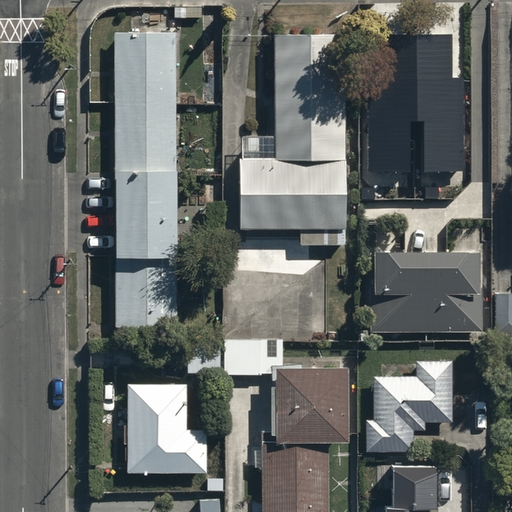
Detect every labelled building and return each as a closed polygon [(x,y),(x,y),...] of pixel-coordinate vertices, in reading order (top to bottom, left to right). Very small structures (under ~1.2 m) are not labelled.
[(177,323),(175,30),(114,30),(115,323),(177,323)] [(342,31),(272,32),(273,131),(242,131),(243,152),(237,152),(238,227),(297,226),(297,244),(328,244),(327,226),(345,226),(342,31)] [(419,168),(461,168),(461,77),(449,77),(449,33),(380,33),(380,79),(368,79),(368,168),(406,168),(406,115),(419,115),(419,168)] [(221,89),(196,89),(195,112),(220,112),(221,89)] [(476,247),(373,248),(373,282),(367,282),(368,331),(485,330),(484,286),(476,286),(476,247)] [(511,290),(493,291),(495,330),(511,329),(511,290)] [(282,334),(224,335),(224,372),(260,372),(260,370),(275,370),(275,362),(283,362),(282,334)] [(187,346),(187,377),(219,378),(220,346),(187,346)] [(364,413),(365,450),(414,449),(414,431),(429,430),(429,420),(451,420),(449,357),(414,358),(414,372),(368,373),(369,413),(364,413)] [(344,370),(274,372),(275,388),(268,388),(269,430),(260,430),(261,446),(253,446),(254,467),(261,467),(261,511),(326,511),(325,444),(343,443),(342,425),(353,425),(352,375),(345,375),(344,370)] [(183,379),(125,380),(126,468),(205,467),(205,427),(184,427),(183,379)] [(384,504),(383,511),(425,511),(425,503),(432,503),(432,463),(392,463),(392,504),(384,504)]
